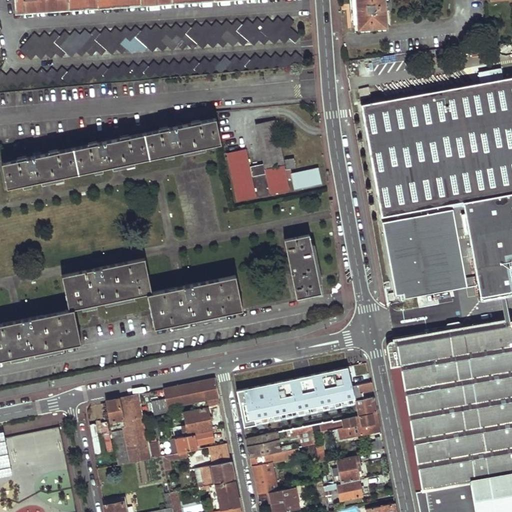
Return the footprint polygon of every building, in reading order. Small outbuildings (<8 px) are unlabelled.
[(189,0),(16,0),(17,11),(189,0)] [(353,0),(355,28),(387,26),(385,7),(391,6),(390,0),(353,0)] [(290,27),(294,21),(289,17),(285,23),(279,17),(274,23),(268,18),(264,24),(258,19),(253,25),(247,20),(243,24),(238,20),(233,26),(227,21),(222,26),(217,21),(213,27),(207,22),(202,28),(197,22),(192,28),(187,23),(182,29),(177,24),(171,28),(166,24),(162,30),(156,25),(151,30),(146,25),(141,30),(136,27),(130,31),(126,27),(120,32),(116,28),(111,34),(105,29),(100,34),(96,30),(90,35),(86,30),(80,35),(76,31),(70,36),(66,32),(60,36),(56,32),(50,37),(46,32),(40,38),(35,33),(25,45),(31,49),(35,44),(41,49),(45,44),(50,48),(55,43),(61,48),(65,43),(70,47),(74,42),(80,46),(85,42),(90,46),(95,40),(100,45),(105,40),(110,45),(116,39),(121,44),(126,39),(131,42),(136,38),(141,42),(145,37),(151,42),(155,37),(161,42),(165,37),(171,41),(176,35),(181,40),(185,35),(191,39),(196,34),(202,38),(206,34),(212,38),(216,33),(222,37),(228,31),(233,35),(237,31),(243,35),(248,30),(254,35),(257,30),(263,34),(267,30),(274,34),(279,28),(285,32),(290,27)] [(296,42),(301,37),(290,27),(285,32),(279,28),(274,34),(267,30),(263,34),(257,30),(254,35),(248,30),(243,35),(237,31),(233,35),(228,31),(222,37),(216,33),(212,38),(206,34),(202,38),(196,34),(191,39),(185,35),(181,40),(176,35),(171,41),(165,37),(161,42),(155,37),(151,42),(145,37),(141,42),(136,38),(131,42),(126,39),(121,44),(116,39),(110,45),(105,40),(100,45),(95,40),(90,46),(85,42),(80,46),(74,42),(70,47),(65,43),(61,48),(55,43),(50,48),(45,44),(41,49),(35,44),(31,49),(25,45),(24,46),(21,50),(32,60),(37,55),(42,59),(47,54),(52,59),(57,53),(62,58),(67,53),(72,57),(77,52),(82,57),(87,52),(91,56),(97,51),(102,55),(107,50),(112,55),(116,50),(123,54),(127,49),(132,54),(137,48),(144,53),(148,48),(153,53),(157,47),(163,52),(167,47),(173,51),(177,46),(183,50),(187,46),(193,49),(198,44),(204,49),(208,44),(214,48),(218,43),(223,48),(228,43),(234,47),(240,41),(245,46),(249,41),(255,45),(260,40),(266,44),(269,40),(275,45),(280,39),(286,43),(291,37),(296,42)] [(292,67),(303,66),(302,57),(297,53),(292,58),(287,54),(282,59),(277,54),(272,59),(267,55),(262,60),(256,56),(252,60),(246,56),(241,61),(236,57),(232,62),(225,58),(221,63),(215,59),(211,63),(205,59),(201,64),(195,60),(190,65),(184,60),(180,65),(174,61),(170,66),(164,62),(160,67),(154,63),(150,67),(144,63),(140,68),(134,63),(129,68),(124,64),(119,69),(113,65),(109,69),(104,65),(99,71),(93,66),(88,71),(83,67),(79,72),(73,67),(69,72),(63,68),(59,73),(54,69),(49,74),(44,69),(39,75),(33,70),(28,75),(23,70),(19,75),(13,71),(8,76),(3,72),(0,75),(0,86),(5,82),(10,86),(15,81),(19,85),(24,80),(30,85),(35,80),(40,85),(45,79),(51,83),(55,78),(60,83),(65,78),(70,82),(75,77),(81,81),(85,76),(91,81),(95,76),(101,80),(105,75),(111,80),(115,74),(122,79),(126,74),(131,78),(136,73),(141,77),(147,72),(152,76),(156,71),(162,76),(166,72),(172,75),(176,71),(182,75),(187,70),(193,74),(197,69),(203,73),(207,69),(213,73),(218,68),(224,72),(228,68),(233,71),(238,67),(244,70),(248,66),(253,71),(258,65),(263,70),(267,65),(273,69),(278,64),(283,68),(288,64),(292,67)] [(359,65),(360,74),(372,74),(372,64),(359,65)] [(511,75),(360,103),(381,215),(462,200),(480,300),(511,293),(511,75)] [(220,143),(215,118),(30,156),(1,162),(6,188),(46,180),(117,165),(185,151),(220,143)] [(283,163),(273,120),(256,124),(266,164),(267,164),(268,166),(283,163)] [(237,201),(256,197),(251,176),(267,172),(271,194),(289,190),(287,179),(293,178),(294,188),(321,182),(318,166),(293,170),(292,166),(296,165),(295,156),(285,158),(287,167),(284,168),(283,165),(268,169),(268,166),(267,164),(266,164),(249,168),(245,149),(227,153),(228,159),(237,201)] [(451,209),(381,223),(396,301),(466,287),(451,209)] [(322,293),(310,234),(284,240),(296,298),(322,293)] [(242,309),(235,275),(179,286),(152,291),(145,258),(62,275),(69,308),(18,319),(0,322),(0,358),(4,358),(81,342),(78,329),(74,308),(85,305),(147,292),(152,314),(155,327),(165,325),(242,309)] [(511,511),(511,317),(395,337),(393,338),(393,341),(390,341),(387,343),(387,346),(387,349),(416,491),(471,481),(476,511),(511,511)] [(352,385),(349,366),(237,388),(244,425),(356,402),(355,399),(354,392),(352,385)] [(206,399),(208,406),(219,403),(221,403),(216,378),(199,381),(166,388),(167,397),(169,406),(206,399)] [(352,385),(354,392),(359,392),(359,394),(373,391),(371,381),(352,385)] [(107,400),(119,465),(149,458),(147,443),(138,394),(130,395),(114,398),(107,400)] [(356,402),(359,415),(377,411),(374,395),(360,398),(355,399),(356,402)] [(166,412),(166,414),(208,406),(206,399),(169,406),(167,397),(152,400),(155,414),(166,412)] [(183,425),(185,434),(212,429),(208,407),(185,411),(188,424),(183,425)] [(359,415),(341,418),(343,426),(345,438),(381,431),(380,427),(377,411),(359,415)] [(331,420),(333,428),(343,426),(341,418),(331,420)] [(322,422),(324,430),(333,428),(331,420),(322,422)] [(290,429),(291,435),(313,431),(311,424),(290,429)] [(182,437),(184,451),(188,451),(196,449),(196,445),(214,441),(213,431),(182,437)] [(249,447),(251,457),(291,448),(290,444),(285,445),(284,443),(280,444),(278,431),(247,437),(249,447)] [(176,438),(179,452),(184,451),(182,437),(176,438)] [(147,443),(149,458),(162,456),(159,440),(147,443)] [(370,443),(372,450),(384,448),(383,441),(370,443)] [(210,446),(211,455),(230,451),(228,443),(227,443),(210,446)] [(315,443),(308,444),(310,453),(306,453),(308,463),(318,461),(316,447),(315,443)] [(316,447),(318,461),(326,460),(323,446),(316,447)] [(254,475),(258,494),(270,491),(278,490),(272,461),(294,456),(292,448),(291,448),(251,457),(254,475)] [(163,456),(168,481),(172,480),(170,471),(171,470),(170,461),(189,457),(188,451),(184,451),(179,452),(163,456)] [(232,461),(230,451),(211,455),(213,463),(213,465),(232,461)] [(342,474),(343,480),(358,476),(356,466),(361,465),(359,454),(339,458),(340,465),(333,467),(334,475),(342,474)] [(236,479),(232,461),(213,465),(213,463),(202,465),(206,485),(236,479)] [(321,473),(323,485),(333,483),(331,472),(321,473)] [(327,502),(328,505),(331,504),(330,498),(340,496),(340,498),(362,495),(358,478),(333,483),(323,485),(327,502)] [(206,485),(202,486),(202,489),(206,488),(217,486),(219,496),(222,510),(241,506),(238,493),(236,479),(206,485)] [(476,511),(471,481),(416,491),(420,511),(476,511)] [(217,486),(206,488),(208,498),(219,496),(217,486)] [(278,490),(270,491),(273,511),(274,511),(297,507),(293,486),(278,490)] [(170,491),(173,511),(183,511),(179,490),(170,491)] [(153,511),(126,511),(123,498),(105,501),(107,511),(173,511),(170,491),(165,492),(168,509),(153,511)] [(309,511),(317,511),(329,510),(328,505),(327,502),(309,506),(309,511)] [(366,508),(367,511),(397,511),(395,502),(366,508)]
